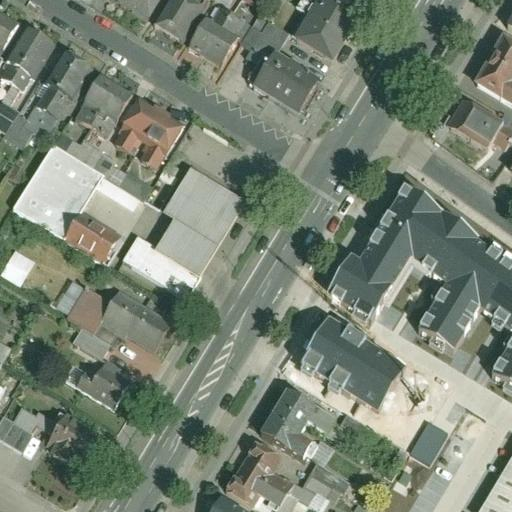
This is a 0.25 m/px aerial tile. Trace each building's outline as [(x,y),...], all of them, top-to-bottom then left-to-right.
[(106,0),(105,3),(148,28),(164,0),(106,0)] [(176,0),(175,0),(155,36),(182,52),(203,16),(176,0)] [(331,71),(368,8),(353,0),(288,0),(312,14),(311,17),(292,48),(331,71)] [(0,66),(18,32),(0,22),(0,66)] [(273,56),(285,40),(265,26),(254,42),(273,56)] [(239,45),(206,27),(191,54),(224,72),(239,45)] [(0,85),(26,100),(53,51),(26,36),(0,84),(0,85)] [(511,83),(511,53),(498,45),(473,91),(511,112),(511,91),(509,90),(511,83)] [(92,75),(65,60),(36,113),(63,127),(92,75)] [(298,124),(320,87),(274,60),(252,97),(298,124)] [(108,145),(133,103),(100,84),(75,127),(108,145)] [(158,175),(182,134),(138,108),(113,149),(158,175)] [(466,120),(452,145),(480,161),(494,137),(466,120)] [(90,206),(104,182),(52,153),(39,177),(90,206)] [(168,228),(152,254),(196,280),(238,209),(184,178),(157,222),(168,228)] [(478,246),(403,199),(377,239),(413,262),(452,287),(478,246)] [(105,265),(118,240),(81,219),(67,243),(105,265)] [(324,305),(368,333),(382,311),(413,262),(377,239),(369,234),(324,305)] [(152,254),(136,244),(121,269),(181,304),(196,280),(152,254)] [(0,276),(0,281),(19,291),(32,264),(11,254),(0,276)] [(511,286),(496,313),(452,287),(413,262),(382,311),(511,390),(511,286)] [(481,296),(491,279),(473,268),(463,285),(481,296)] [(51,314),(62,320),(79,293),(69,286),(51,314)] [(153,359),(171,328),(120,299),(102,330),(153,359)] [(400,377),(320,330),(294,374),(326,393),(338,373),(385,401),(400,377)] [(116,417),(132,388),(104,371),(96,386),(84,379),(76,394),(116,417)] [(283,398),(254,446),(275,458),(277,454),(297,467),(307,451),(290,440),(306,413),(283,398)] [(424,420),(401,411),(398,419),(380,411),(368,438),(408,456),(424,420)] [(11,425),(0,420),(0,446),(22,456),(38,421),(17,412),(11,425)] [(353,439),(358,428),(343,420),(337,431),(353,439)] [(86,481),(106,445),(66,423),(46,458),(86,481)] [(511,511),(511,453),(477,511),(511,511)] [(249,455),(225,500),(242,509),(246,501),(267,511),(282,511),(290,498),(262,483),(271,467),(249,455)]
